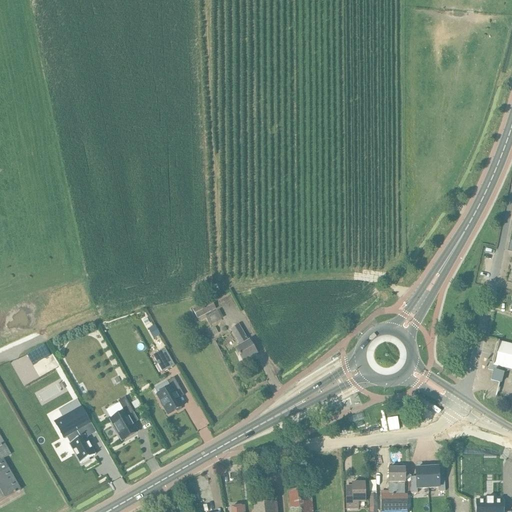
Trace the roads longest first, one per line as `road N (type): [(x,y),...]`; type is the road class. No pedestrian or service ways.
road 1 (residential): [(225,455),(415,436),(443,425),(461,404)]
road 2 (secondary): [(107,511),(293,406)]
road 3 (residential): [(461,404),(510,203)]
road 4 (secondary): [(459,243),(511,131)]
